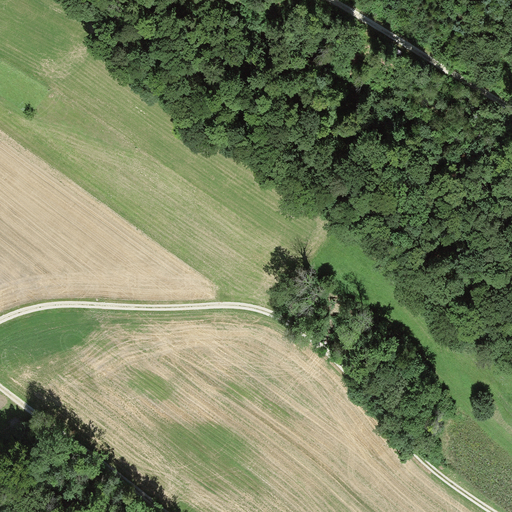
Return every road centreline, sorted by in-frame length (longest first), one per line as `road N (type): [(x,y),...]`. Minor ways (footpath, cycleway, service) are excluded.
road 1 (track): [(485,511),(455,491),(333,356),(267,308),(70,304),(0,321)]
road 2 (track): [(325,0),(511,112)]
road 3 (track): [(0,385),(166,511)]
